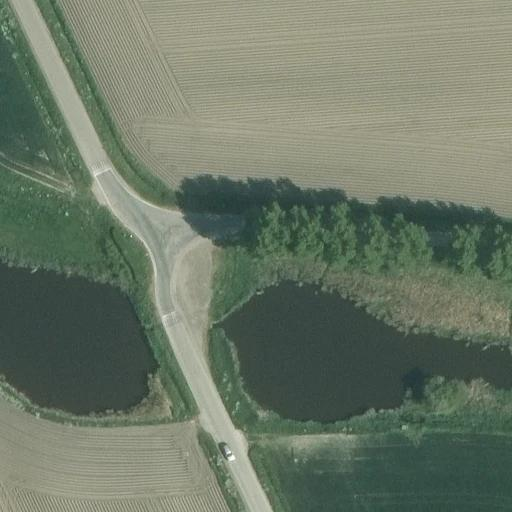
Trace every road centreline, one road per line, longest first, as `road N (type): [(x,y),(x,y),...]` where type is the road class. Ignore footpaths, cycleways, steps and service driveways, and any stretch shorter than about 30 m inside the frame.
road 1 (unclassified): [(511,249),(243,223),(157,236)]
road 2 (tertiary): [(258,511),(167,317),(157,236)]
road 3 (tertiary): [(157,236),(100,173),(19,0)]
